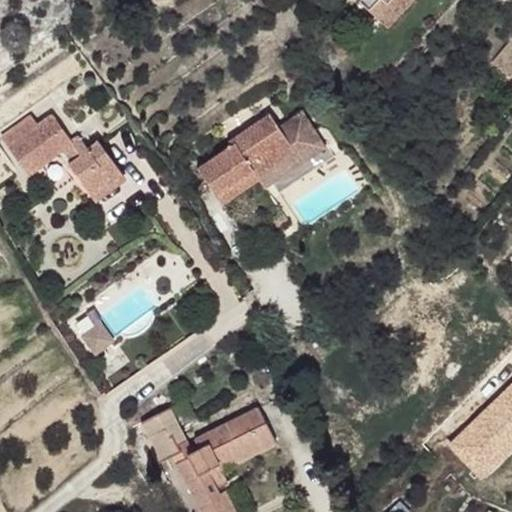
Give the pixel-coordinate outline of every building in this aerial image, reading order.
[(363,0),(364,0),(384,16),(397,0),(363,0)] [(397,0),(384,16),(393,25),(416,0),(397,0)] [(334,25),(326,36),(348,58),(358,47),(334,25)] [(511,40),(497,58),(511,70),(511,40)] [(232,146),(197,168),(224,205),(258,181),(265,189),(327,148),(303,110),(278,127),(269,114),(229,141),(232,146)] [(11,135),(0,146),(0,159),(13,174),(21,168),(27,172),(53,149),(62,160),(58,165),(82,191),(92,180),(97,183),(112,168),(84,139),(77,146),(68,135),(61,139),(39,118),(16,138),(11,135)] [(114,340),(94,309),(86,314),(95,327),(82,336),(95,356),(114,340)] [(188,449),(175,457),(207,511),(243,511),(244,511),(224,480),(219,482),(216,476),(227,471),(222,460),(273,428),(253,394),(193,431),(197,439),(187,446),(188,449)] [(163,405),(135,421),(148,442),(144,445),(154,462),(178,448),(174,441),(182,437),(163,405)]
